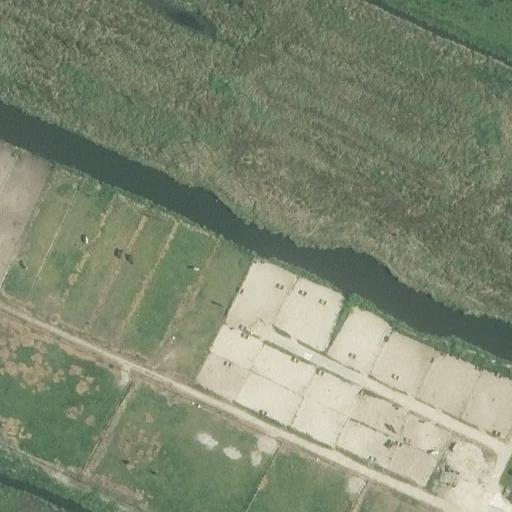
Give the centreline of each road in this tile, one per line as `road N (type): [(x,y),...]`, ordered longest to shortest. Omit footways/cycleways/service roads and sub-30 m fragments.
road 1 (track): [(463,511),(0,305)]
road 2 (track): [(505,451),(369,387)]
